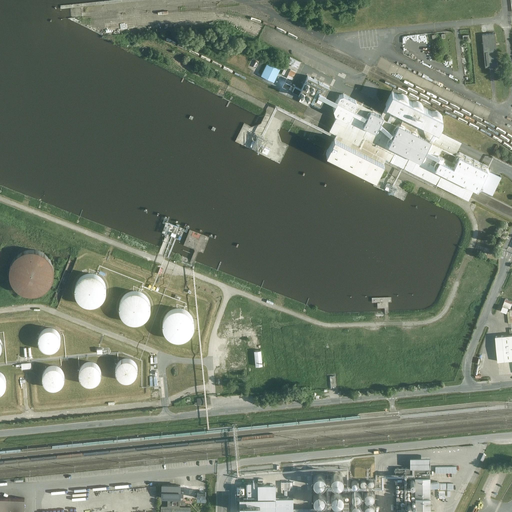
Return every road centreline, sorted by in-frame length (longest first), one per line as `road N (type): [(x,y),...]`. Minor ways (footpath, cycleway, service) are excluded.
road 1 (unclassified): [(511,383),(0,433)]
road 2 (residential): [(377,48),(402,29),(510,19)]
